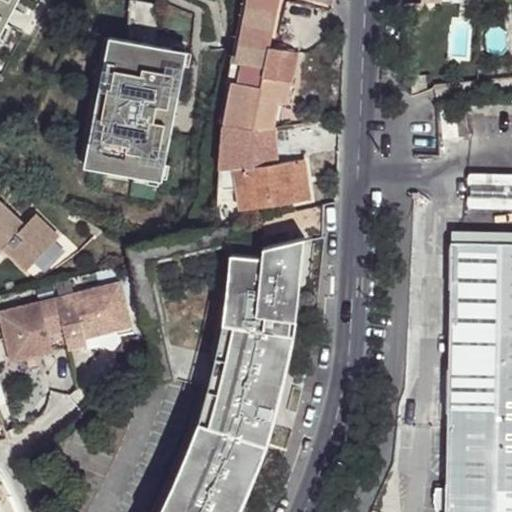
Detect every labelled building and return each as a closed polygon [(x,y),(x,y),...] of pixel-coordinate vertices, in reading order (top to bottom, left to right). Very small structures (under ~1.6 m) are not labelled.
[(0,0),(0,26),(13,0),(0,0)] [(237,83),(255,0),(249,0),(234,83),(237,84),(237,83)] [(262,89),(271,49),(275,28),(285,32),(289,16),(293,16),(294,0),(255,0),(237,83),(237,84),(262,89)] [(147,157),(162,160),(179,71),(165,69),(169,50),(110,38),(86,163),(144,175),(147,157)] [(231,128),(253,132),(260,132),(276,129),(281,104),(287,105),(298,54),(271,49),(262,89),(237,84),(231,128)] [(179,71),(183,53),(169,50),(165,69),(179,71)] [(225,127),(231,128),(237,84),(234,83),(225,127)] [(458,110),(459,100),(442,102),(442,137),(469,136),(468,109),(458,110)] [(225,170),(222,191),(240,189),(242,211),(296,204),(292,162),(279,164),(276,129),(260,132),(253,132),(222,138),(219,171),(225,170)] [(144,175),(159,178),(162,160),(147,157),(144,175)] [(306,161),(292,162),(296,204),(311,203),(306,161)] [(511,173),(476,172),(475,202),(511,203),(511,173)] [(0,201),(0,248),(2,250),(4,247),(28,270),(35,262),(53,244),(59,236),(36,214),(25,225),(0,201)] [(221,227),(129,248),(148,260),(261,236),(324,222),(324,205),(221,227)] [(263,257),(232,254),(225,324),(222,343),(212,379),(201,415),(186,449),(170,483),(154,510),(152,511),(233,511),(253,463),(276,395),(293,328),(300,297),(305,238),(264,247),(263,257)] [(511,511),(511,240),(457,239),(446,489),(434,488),(435,508),(446,509),(446,511),(511,511)] [(53,244),(35,262),(44,271),(62,253),(53,244)] [(129,248),(153,360),(159,387),(174,383),(161,321),(148,260),(129,248)] [(232,254),(224,253),(218,322),(213,344),(205,378),(193,412),(180,446),(164,478),(147,506),(143,511),(152,511),(154,510),(170,483),(186,449),(201,415),(212,379),(222,343),(225,324),(232,254)] [(123,285),(58,299),(64,330),(69,351),(88,346),(86,339),(133,329),(123,285)] [(58,299),(1,312),(12,363),(53,353),(49,333),(64,330),(58,299)] [(40,438),(48,448),(83,418),(75,409),(40,438)]
